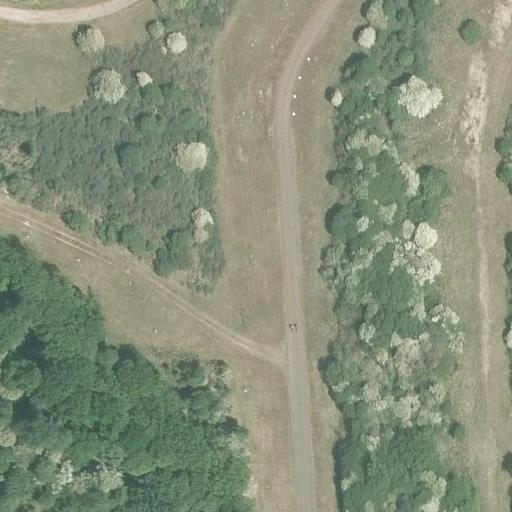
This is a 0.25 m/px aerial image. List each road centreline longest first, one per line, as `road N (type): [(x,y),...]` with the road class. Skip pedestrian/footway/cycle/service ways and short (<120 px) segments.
road 1 (track): [(305,511),(286,106),(300,56),(336,0)]
road 2 (track): [(503,511),(487,194),(494,101),(511,44)]
road 3 (track): [(298,373),(0,228)]
road 4 (track): [(0,9),(89,17),(133,0)]
